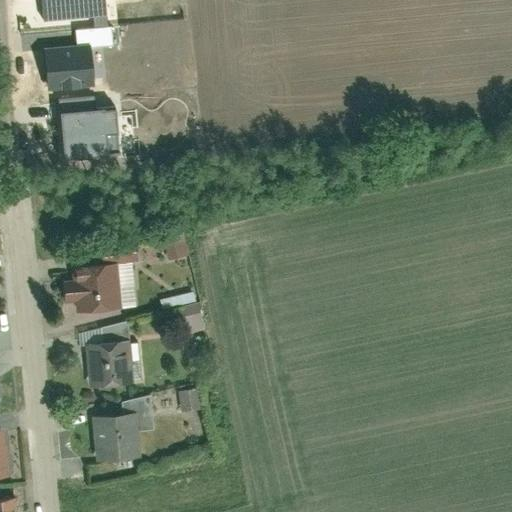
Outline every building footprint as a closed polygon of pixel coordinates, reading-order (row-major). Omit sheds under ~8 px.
[(105,0),(42,0),(45,21),(107,16),(105,0)] [(76,31),(78,46),(90,45),(90,47),(113,45),(111,28),(76,31)] [(78,46),(45,49),(48,90),(94,86),(90,47),(90,45),(78,46)] [(96,96),(59,100),(65,160),(109,156),(107,133),(118,132),(116,109),(97,110),(96,96)] [(168,237),(173,258),(192,253),(187,232),(168,237)] [(123,314),(119,267),(73,271),(74,282),(65,282),(67,308),(76,307),(76,310),(77,318),(123,314)] [(188,313),(191,330),(207,328),(205,310),(188,313)] [(134,389),(129,344),(87,348),(91,393),(134,389)] [(183,389),(185,409),(205,407),(203,387),(183,389)] [(138,414),(98,417),(102,466),(143,462),(138,414)] [(0,481),(10,480),(5,429),(0,429),(0,481)] [(0,511),(18,511),(17,497),(0,498),(0,511)]
